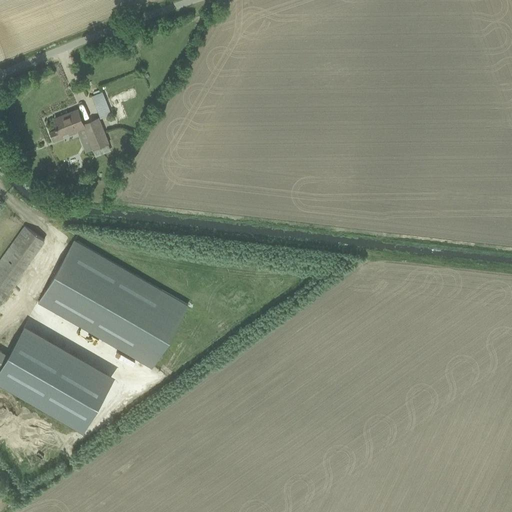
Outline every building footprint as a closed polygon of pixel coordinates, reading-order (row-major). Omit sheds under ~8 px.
[(110,113),(101,91),(90,95),(98,118),(110,113)] [(59,129),(51,132),(54,141),(64,137),(63,135),(76,129),(77,132),(83,130),(92,150),(93,150),(109,143),(110,143),(100,118),(98,118),(84,124),(78,110),(55,119),(59,129)] [(0,259),(0,301),(7,292),(43,240),(24,226),(18,235),(0,259)] [(75,239),(39,303),(47,308),(152,368),(189,304),(75,239)] [(175,341),(185,330),(181,326),(171,337),(175,341)] [(0,367),(0,377),(26,392),(38,372),(7,354),(0,367)]
